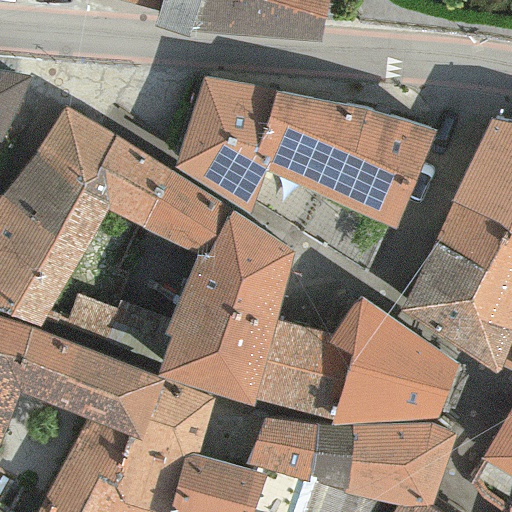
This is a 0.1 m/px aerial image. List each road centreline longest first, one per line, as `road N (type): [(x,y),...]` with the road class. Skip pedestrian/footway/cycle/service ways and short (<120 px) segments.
road 1 (tertiary): [(470,69),(0,28)]
road 2 (residential): [(371,292),(162,164),(162,130)]
road 3 (residential): [(470,69),(371,292)]
road 4 (residential): [(511,391),(371,292)]
